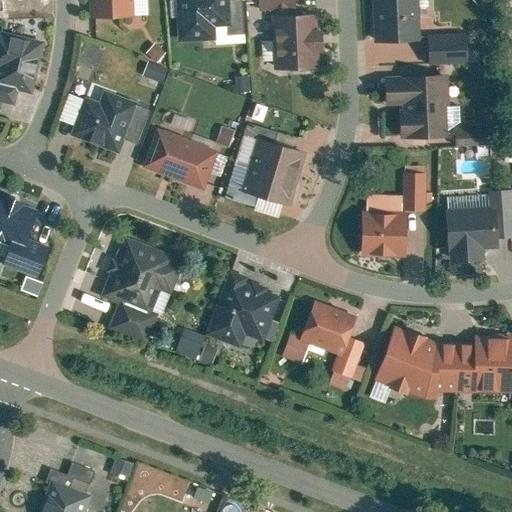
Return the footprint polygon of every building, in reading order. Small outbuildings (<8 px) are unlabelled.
[(88,0),(90,22),(132,20),(130,0),(88,0)] [(130,0),(132,20),(148,19),(146,0),(130,0)] [(243,3),(227,4),(226,0),(174,0),(176,46),(213,44),(212,31),(227,30),(227,39),(245,38),(243,3)] [(273,73),(319,71),(317,18),(288,19),(287,13),(293,12),(292,0),(256,0),(257,14),(271,14),(273,73)] [(416,0),(371,0),(374,46),(419,44),(416,0)] [(0,106),(13,110),(17,95),(31,98),(35,81),(44,44),(0,33),(0,106)] [(464,46),(426,47),(426,69),(465,68),(464,46)] [(164,56),(153,47),(145,56),(156,66),(164,56)] [(166,72),(147,65),(141,80),(160,87),(166,72)] [(236,96),(248,95),(247,80),(235,80),(236,96)] [(448,81),(384,83),(385,110),(397,109),(398,143),(445,141),(444,109),(449,109),(448,81)] [(69,139),(117,157),(122,143),(135,110),(136,107),(102,94),(97,107),(83,102),(82,104),(73,130),(69,139)] [(57,124),(73,130),(82,104),(67,98),(57,124)] [(459,126),(459,105),(449,105),(449,126),(459,126)] [(147,114),(135,110),(122,143),(135,147),(147,114)] [(216,145),(227,149),(233,134),(222,130),(216,145)] [(491,131),(453,133),(454,150),(492,147),(491,131)] [(217,154),(156,132),(141,172),(203,194),(217,154)] [(240,191),(255,144),(243,140),(228,187),(240,191)] [(239,195),(288,210),(306,156),(257,140),(255,144),(240,191),(239,195)] [(424,177),(402,177),(402,215),(424,215),(424,177)] [(489,196),(490,211),(443,214),(447,268),(483,266),(482,253),(498,252),(497,243),(511,242),(511,206),(511,194),(489,196)] [(365,217),(359,217),(359,258),(404,259),(404,218),(400,218),(400,200),(365,199),(365,217)] [(37,215),(0,200),(0,244),(9,248),(2,267),(37,281),(49,252),(27,244),(37,215)] [(99,300),(118,307),(108,333),(144,347),(156,317),(150,315),(159,294),(170,299),(181,270),(171,265),(173,260),(124,240),(99,300)] [(41,287),(25,280),(20,293),(36,300),(41,287)] [(279,299),(224,280),(204,338),(240,350),(244,339),(262,346),(279,299)] [(312,307),(303,332),(292,328),(284,351),(303,358),(310,339),(338,349),(332,366),(363,377),(368,363),(358,359),(365,339),(350,333),(354,323),(312,307)] [(424,403),(438,403),(438,396),(456,391),(455,345),(438,345),(394,328),(372,384),(424,403)] [(204,340),(183,332),(174,354),(196,362),(204,340)] [(511,344),(455,345),(456,391),(511,389),(511,344)] [(198,364),(211,369),(216,355),(203,350),(198,364)] [(110,474),(128,479),(133,462),(116,456),(110,474)] [(38,511),(86,511),(91,499),(49,484),(38,511)]
